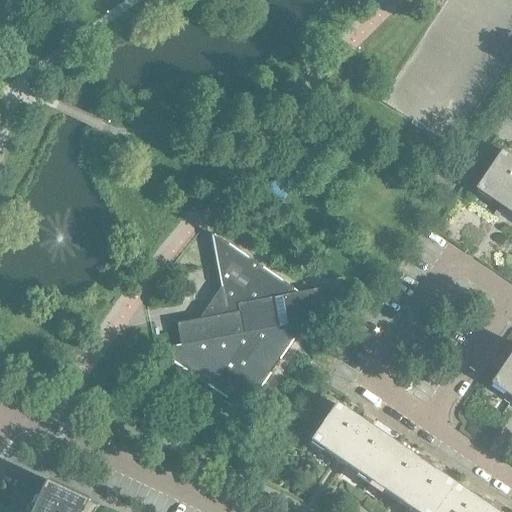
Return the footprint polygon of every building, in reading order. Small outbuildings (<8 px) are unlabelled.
[(479,191),(511,213),(511,158),(504,153),(479,191)] [(283,155),(253,193),(272,208),(302,171),(283,155)] [(154,351),(154,352),(160,351),(161,355),(160,356),(237,408),(238,407),(242,406),(243,412),(244,411),(243,406),(247,405),(248,406),(300,329),(299,329),(298,325),(323,320),(318,290),(292,295),(292,291),(292,290),(216,238),(216,239),(212,240),(210,234),(209,234),(220,290),(206,311),(207,319),(176,325),(180,346),(154,351)] [(511,359),(495,385),(511,397),(511,359)] [(367,483),(393,445),(368,428),(372,423),(362,416),(359,421),(333,404),(307,442),(367,483)] [(409,511),(434,511),(453,486),(427,468),(431,463),(421,457),(418,462),(393,445),(367,483),(409,511)] [(81,511),(87,500),(45,481),(32,509),(27,506),(24,511),(81,511)] [(491,511),(487,509),(490,504),(481,497),(477,502),(453,486),(434,511),(491,511)]
